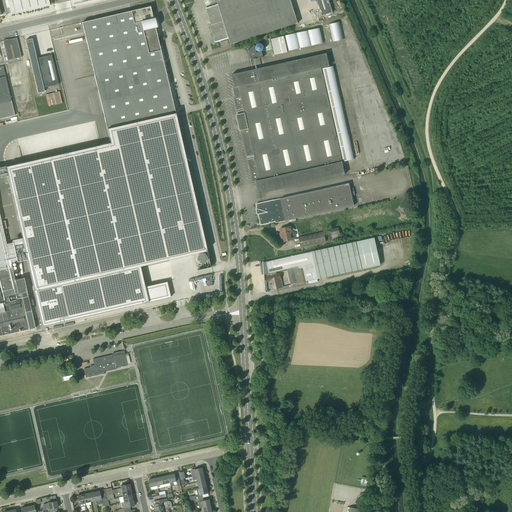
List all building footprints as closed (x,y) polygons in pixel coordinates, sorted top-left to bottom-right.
[(7,0),(11,15),(50,5),(48,0),(7,0)] [(298,23),(290,0),(216,0),(218,4),(206,8),(210,20),(209,23),(215,43),(229,39),(231,44),(298,23)] [(316,0),(322,16),(332,12),(328,0),(316,0)] [(82,22),(83,27),(107,128),(175,113),(150,6),(82,22)] [(332,42),(344,39),(340,22),(328,24),(332,42)] [(288,50),(323,43),(320,28),(285,36),(288,50)] [(284,36),(271,39),(275,55),(288,52),(284,36)] [(6,40),(3,41),(4,46),(8,60),(21,57),(18,43),(17,38),(7,40),(7,39),(6,40)] [(264,39),(267,54),(273,52),(270,38),(264,39)] [(30,39),(25,40),(38,93),(45,91),(44,88),(59,84),(52,55),(37,58),(33,41),(30,39)] [(261,43),(260,43),(258,43),(257,44),(256,45),(256,46),(256,48),(256,49),(257,50),(257,51),(259,51),(260,52),(262,51),(263,51),(263,50),(264,49),(264,47),(264,46),(263,45),(262,44),(261,43)] [(251,60),(263,57),(262,52),(257,53),(255,45),(248,47),(251,60)] [(236,115),(240,131),(241,130),(253,182),(256,181),(259,194),(345,174),(339,150),(341,150),(343,161),(354,159),(333,66),(322,68),(324,75),(323,75),(321,68),(329,66),(326,53),(273,65),(232,75),(235,87),(233,88),(236,98),(234,99),(238,114),(236,115)] [(0,118),(15,115),(3,67),(0,67),(0,118)] [(207,250),(175,113),(107,128),(110,143),(6,166),(43,326),(148,302),(140,266),(207,250)] [(261,225),(276,222),(276,223),(291,220),(291,222),(296,220),(296,219),(354,205),(352,196),(355,195),(353,188),(350,188),(349,183),(281,198),(261,203),(256,204),(257,209),(256,209),(256,210),(256,211),(257,213),(257,215),(258,215),(261,225)] [(15,280),(11,262),(17,261),(13,242),(6,244),(3,229),(7,228),(5,221),(1,221),(0,216),(0,336),(29,329),(25,312),(32,311),(27,292),(22,293),(19,279),(15,280)] [(293,240),(290,227),(280,229),(282,239),(285,239),(286,241),(285,241),(293,240)] [(338,227),(331,229),(333,240),(341,238),(338,227)] [(301,247),(321,243),(326,242),(324,232),(299,238),(301,247)] [(269,273),(273,273),(276,272),(287,269),(294,268),(297,283),(305,282),(309,281),(309,284),(318,282),(317,279),(362,269),(381,265),(375,237),(355,242),(266,262),(260,263),(263,275),(269,273)] [(201,263),(202,263),(203,263),(204,263),(205,262),(206,261),(207,260),(207,258),(207,257),(206,256),(205,255),(204,254),(203,253),(202,253),(201,253),(199,254),(198,255),(198,256),(197,257),(197,258),(197,260),(198,261),(198,262),(199,263),(201,263)] [(294,268),(287,269),(291,285),(297,283),(294,268)] [(271,289),(277,288),(283,287),(281,281),(280,274),(277,274),(276,272),(273,273),(274,275),(267,277),(268,281),(269,281),(271,289)] [(93,359),(94,365),(92,365),(93,367),(90,367),(84,369),(86,377),(104,373),(104,372),(116,369),(116,368),(128,365),(125,355),(125,356),(124,351),(113,353),(113,355),(93,359)] [(192,475),(193,477),(204,474),(203,467),(191,470),(192,475)] [(168,475),(170,483),(171,487),(174,486),(173,482),(177,481),(178,486),(181,486),(179,479),(176,480),(175,474),(168,475)] [(170,483),(168,475),(162,477),(164,484),(170,483)] [(157,485),(156,478),(149,479),(151,487),(157,485)] [(199,488),(207,487),(205,480),(198,482),(199,488)] [(112,490),(113,493),(118,492),(122,491),(131,489),(129,484),(120,486),(121,488),(117,489),(112,490)] [(207,487),(199,488),(197,489),(198,495),(196,496),(196,499),(203,497),(203,494),(208,493),(207,487)] [(94,492),(96,501),(97,505),(102,504),(103,506),(106,505),(102,490),(94,492)] [(203,497),(196,499),(197,502),(198,502),(199,508),(204,507),(211,506),(210,499),(204,500),(203,497)] [(169,501),(167,501),(167,498),(160,500),(155,501),(155,504),(156,511),(164,509),(173,507),(172,503),(171,502),(170,501),(169,501)] [(133,500),(124,502),(121,503),(122,508),(134,505),(133,500)] [(48,509),(49,509),(58,507),(56,501),(54,501),(48,503),(43,504),(42,510),(48,509)]
